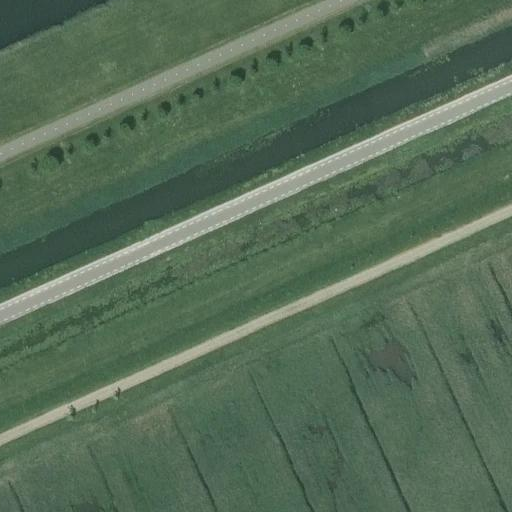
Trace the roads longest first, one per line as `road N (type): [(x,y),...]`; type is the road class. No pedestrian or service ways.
road 1 (unknown): [(0,439),(511,210)]
road 2 (tertiary): [(0,316),(511,87)]
